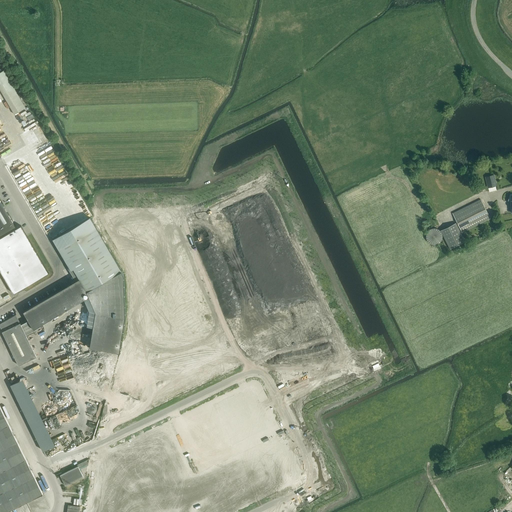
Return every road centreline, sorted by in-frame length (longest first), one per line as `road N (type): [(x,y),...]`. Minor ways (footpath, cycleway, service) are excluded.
road 1 (unclassified): [(254,511),(310,478),(308,459),(257,368),(44,463)]
road 2 (unclassified): [(0,312),(62,275),(0,170)]
road 3 (unknown): [(9,359),(24,378),(46,383),(55,347),(85,328),(79,284),(58,268)]
